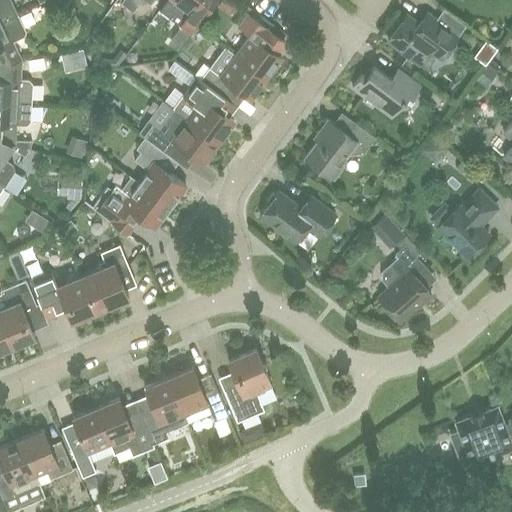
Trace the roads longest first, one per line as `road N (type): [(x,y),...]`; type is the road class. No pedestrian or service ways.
road 1 (residential): [(241,302),(229,199),(329,52),(331,21),(312,0)]
road 2 (residential): [(0,392),(192,312),(241,302)]
road 3 (residential): [(366,367),(415,364),(442,351),(511,287)]
road 4 (residential): [(241,302),(282,313),(366,367)]
road 5 (residential): [(276,453),(354,413),(366,367)]
